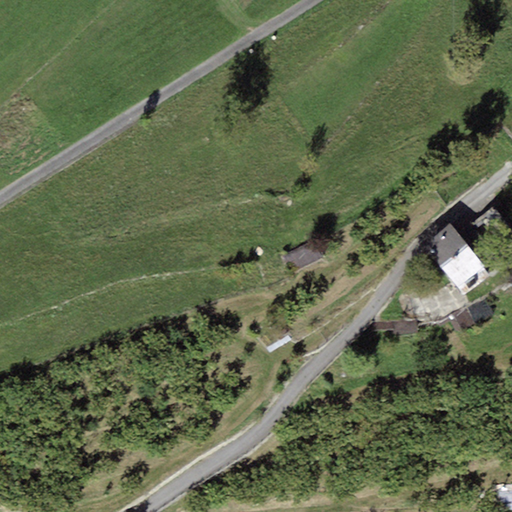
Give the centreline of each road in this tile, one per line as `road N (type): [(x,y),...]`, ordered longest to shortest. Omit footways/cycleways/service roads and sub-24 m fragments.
road 1 (unclassified): [(147,511),(232,457),(433,230),(511,165)]
road 2 (unclassified): [(325,0),(220,78),(0,215)]
